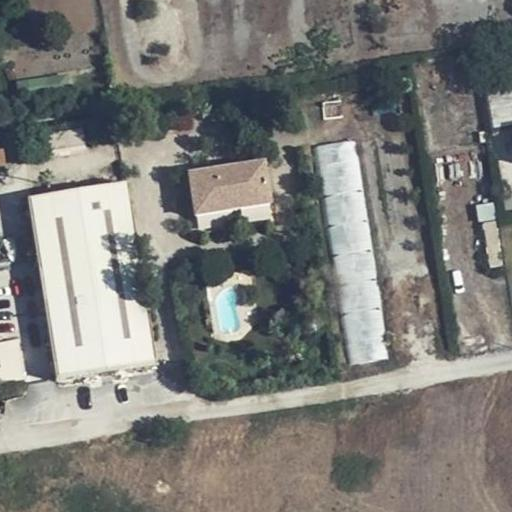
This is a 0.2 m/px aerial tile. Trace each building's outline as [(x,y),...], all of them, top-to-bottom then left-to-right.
[(511,85),(484,90),(491,138),(511,135),(511,85)] [(390,357),(354,141),(316,148),(352,363),(390,357)] [(0,166),(9,165),(6,149),(0,149),(0,166)] [(271,208),(263,164),(188,177),(195,220),(271,208)] [(157,361),(126,185),(27,201),(57,377),(157,361)]
